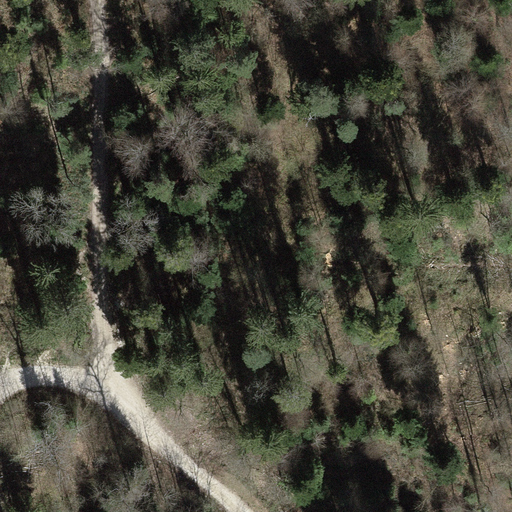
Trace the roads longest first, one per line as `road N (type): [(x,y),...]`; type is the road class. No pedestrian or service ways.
road 1 (track): [(106,391),(99,0)]
road 2 (track): [(0,377),(35,368),(106,391),(238,511)]
